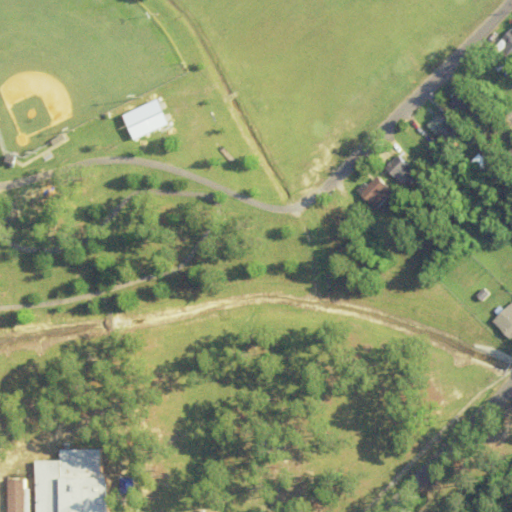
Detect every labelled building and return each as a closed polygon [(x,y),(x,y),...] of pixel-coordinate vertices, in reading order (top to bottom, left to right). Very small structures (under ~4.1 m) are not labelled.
[(511,35),(501,46),(511,57),(511,35)] [(458,103),(478,121),(490,108),(470,89),(458,103)] [(468,131),(450,112),(437,125),(456,143),(468,131)] [(426,173),(409,155),(396,168),(413,186),(426,173)] [(387,211),(405,193),(388,176),(370,194),(387,211)] [(511,336),(511,308),(498,322),(511,336)] [(107,511),(107,448),(61,448),(61,461),(37,461),(37,511),(107,511)] [(7,511),(7,480),(25,480),(24,511),(7,511)]
